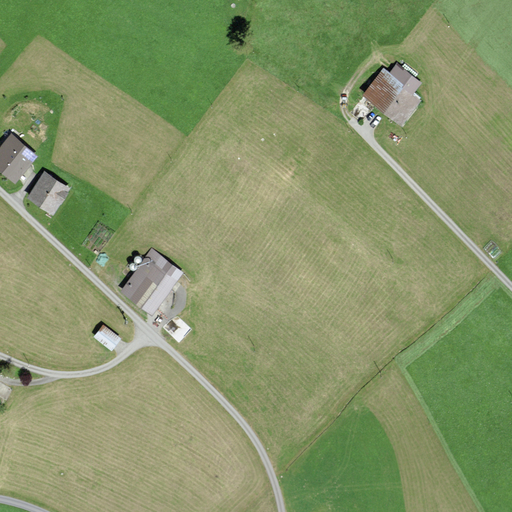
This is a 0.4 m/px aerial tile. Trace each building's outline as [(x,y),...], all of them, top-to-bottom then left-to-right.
[(403,120),(420,100),(418,99),(420,96),(412,90),(419,83),(397,65),(390,73),(384,68),(366,91),(403,120)] [(15,175),(28,160),(14,148),(1,163),(15,175)] [(31,192),(54,208),(66,191),(62,188),(65,184),(45,171),(31,192)] [(124,288),(151,308),(179,270),(152,250),(124,288)] [(111,346),(118,336),(104,326),(96,336),(111,346)]
